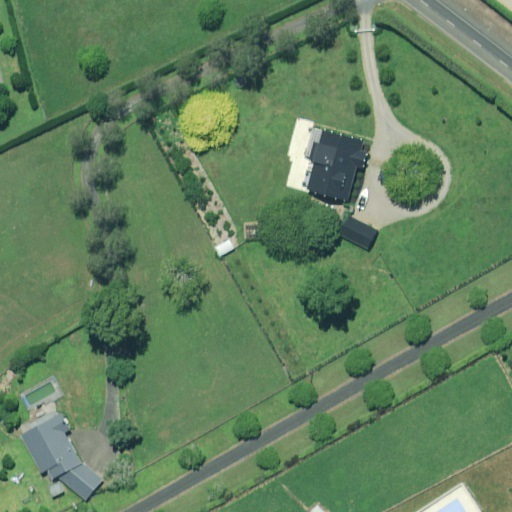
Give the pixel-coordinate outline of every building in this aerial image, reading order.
[(366,142),(327,132),(323,145),(316,144),(313,158),(319,160),(310,192),(351,202),(360,167),(369,170),(373,155),(363,152),(366,142)] [(270,212),(233,205),(229,225),(267,232),(270,212)] [(381,231),(354,219),(343,242),(371,254),(381,231)] [(237,249),(232,240),(217,249),(223,258),(237,249)] [(259,274),(255,266),(240,273),(244,282),(259,274)] [(69,423),(63,412),(43,423),(42,421),(35,425),(38,430),(24,438),(45,475),(50,472),(56,481),(61,478),(88,502),(105,482),(84,465),(63,427),(69,423)] [(61,482),(50,487),(55,499),(67,493),(61,482)]
